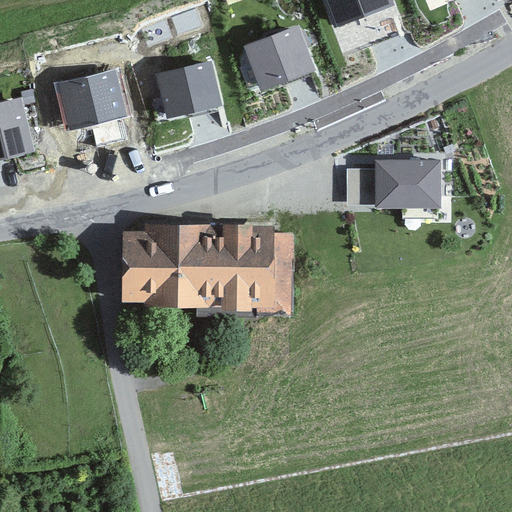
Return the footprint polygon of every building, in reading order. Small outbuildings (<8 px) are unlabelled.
[(387,0),(328,0),(337,23),(389,3),(387,0)] [(296,30),(249,48),(263,85),(310,67),(296,30)] [(209,63),(160,75),(170,115),(219,103),(209,63)] [(112,74),(64,86),(74,125),(122,113),(112,74)] [(17,102),(0,105),(0,152),(28,146),(17,102)] [(348,199),(377,199),(377,205),(439,205),(439,162),(377,162),(377,169),(348,169),(348,199)] [(142,308),(254,308),(292,308),(292,260),(292,236),(269,236),(269,223),(146,223),(146,235),(120,235),(120,301),(142,301),(142,308)]
